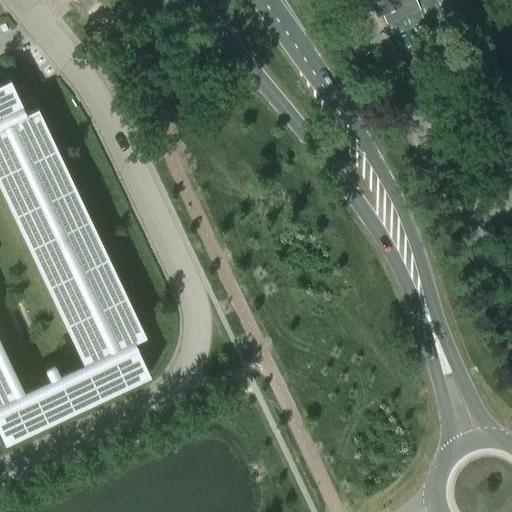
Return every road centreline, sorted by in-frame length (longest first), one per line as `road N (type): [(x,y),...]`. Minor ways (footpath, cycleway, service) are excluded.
road 1 (unclassified): [(23,0),(101,111),(181,291),(186,346),(169,388),(152,401),(0,475)]
road 2 (secondary): [(193,0),(352,191),(406,285),(447,420),(450,457)]
road 3 (secondary): [(491,440),(409,236),(307,62),(259,0)]
road 4 (residential): [(467,226),(353,0)]
